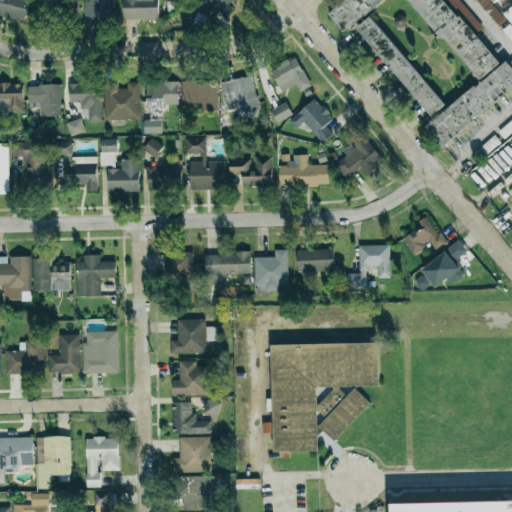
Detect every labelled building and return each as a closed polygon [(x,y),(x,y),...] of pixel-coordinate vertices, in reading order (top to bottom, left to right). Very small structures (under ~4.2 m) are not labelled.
[(0,0),(0,16),(25,20),(27,0),(0,0)] [(85,0),(85,17),(114,17),(114,0),(85,0)] [(122,0),(122,19),(158,20),(158,0),(122,0)] [(205,0),(199,5),(210,20),(219,13),(223,18),(234,10),(229,2),(231,0),(205,0)] [(407,0),(477,84),(426,127),(443,147),(511,88),(511,63),(508,59),(500,66),(444,0),(343,0),(326,15),(344,36),(354,27),(430,118),(445,106),(369,16),(387,0),(407,0)] [(511,25),(511,7),(503,15),(511,25)] [(311,86),(295,56),(270,70),(281,92),(295,84),(299,92),(311,86)] [(220,82),(225,111),(237,109),(238,114),(259,111),(253,77),(220,82)] [(140,120),(139,83),(127,83),(127,88),(119,88),(119,81),(104,81),(104,120),(140,120)] [(216,81),(180,83),(181,103),(199,103),(199,112),(218,112),(216,81)] [(147,109),(164,109),(164,104),(178,104),(177,82),(146,83),(147,109)] [(0,112),(23,112),(23,83),(0,83),(0,112)] [(101,120),(100,84),(68,85),(69,102),(80,102),(80,110),(87,109),(88,121),(101,120)] [(61,85),(28,86),(28,104),(39,104),(39,116),(61,116),(61,85)] [(296,130),(304,123),(323,144),(333,134),(325,126),(333,118),(314,98),(289,122),(296,130)] [(270,110),(277,123),(292,115),(285,102),(270,110)] [(85,132),(82,119),(67,122),(70,135),(85,132)] [(161,120),(144,121),(144,134),(161,133),(161,120)] [(143,149),(155,157),(162,146),(151,138),(143,149)] [(190,190),(225,189),(225,162),(206,162),(206,138),(185,138),(186,154),(189,154),(190,190)] [(117,139),(101,139),(101,152),(117,152),(117,139)] [(365,174),(383,161),(367,140),(334,164),(345,179),(360,168),(365,174)] [(17,187),(54,186),(53,165),(44,165),(43,156),(38,156),(38,141),(11,142),(12,156),(22,156),(23,166),(17,166),(17,187)] [(56,155),(72,155),(72,142),(56,142),(56,155)] [(0,194),(9,194),(8,143),(0,143),(0,194)] [(100,165),(114,166),(115,153),(100,153),(100,165)] [(279,164),(279,186),(328,185),(328,165),(308,165),(308,155),(293,155),(293,164),(279,164)] [(97,191),(97,156),(66,157),(66,185),(85,185),(85,191),(97,191)] [(230,159),(230,176),(241,176),(241,186),(272,186),(272,157),(253,157),(253,159),(230,159)] [(107,191),(139,192),(139,160),(121,159),(121,169),(108,169),(107,191)] [(182,161),(170,160),(170,168),(147,167),(147,187),(181,188),(182,161)] [(413,254),(430,244),(434,251),(445,245),(430,219),(402,235),(413,254)] [(459,268),(472,257),(458,240),(446,251),(459,268)] [(390,278),(389,245),(358,246),(359,274),(343,274),(344,289),(367,289),(366,266),(377,266),(378,278),(390,278)] [(333,249),(296,250),(297,272),(334,271),(333,249)] [(254,257),(254,286),(265,286),(265,291),(279,291),(279,285),(288,285),(288,250),(275,250),(275,257),(254,257)] [(422,271),(436,288),(449,276),(455,283),(464,275),(444,251),(422,271)] [(192,252),(165,253),(166,277),(198,277),(198,263),(192,263),(192,252)] [(205,254),(205,286),(227,286),(227,274),(250,274),(250,254),(205,254)] [(115,261),(100,262),(100,255),(83,255),(83,262),(76,262),(77,296),(101,296),(100,278),(116,278),(115,261)] [(31,256),(8,257),(0,256),(0,285),(3,286),(3,301),(23,300),(23,292),(31,292),(31,256)] [(33,259),(34,291),(71,290),(70,264),(55,265),(54,258),(33,259)] [(170,354),(206,354),(206,341),(217,341),(217,327),(205,327),(205,319),(178,319),(178,341),(170,341),(170,354)] [(86,332),(87,342),(83,342),(83,374),(119,373),(118,331),(86,332)] [(59,335),(60,355),(48,356),(49,373),(80,372),(79,334),(59,335)] [(5,373),(43,374),(43,341),(19,341),(19,351),(6,351),(5,373)] [(271,345),(274,452),(318,451),(317,431),(322,431),(334,442),(370,403),(356,390),(356,387),(379,386),(378,343),(271,345)] [(172,380),(173,396),(209,396),(208,366),(196,366),(196,361),(179,361),(179,380),(172,380)] [(216,418),(220,403),(207,399),(203,413),(216,418)] [(193,403),(172,403),(173,434),(211,434),(211,421),(194,421),(193,403)] [(33,437),(0,437),(0,483),(3,483),(3,473),(19,473),(19,466),(33,466),(33,437)] [(71,475),(70,437),(36,437),(38,489),(51,489),(50,475),(71,475)] [(211,472),(210,437),(179,437),(180,458),(173,458),(173,472),(211,472)] [(87,488),(99,488),(99,461),(101,461),(102,471),(119,470),(119,438),(86,438),(87,488)] [(219,476),(181,476),(181,509),(207,508),(207,494),(219,494),(219,476)] [(109,493),(94,493),(94,505),(109,506),(109,493)] [(391,511),(391,504),(511,500),(511,511),(391,511)]
